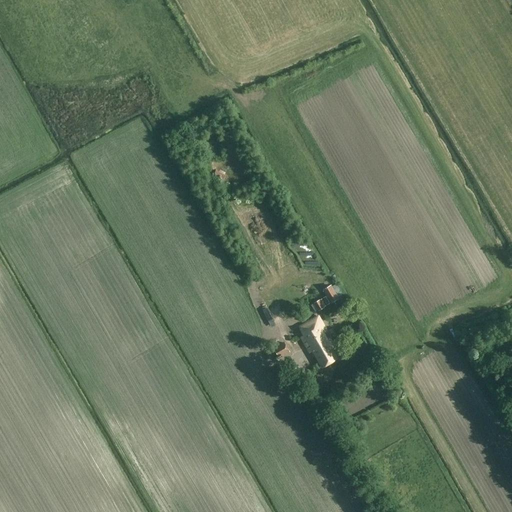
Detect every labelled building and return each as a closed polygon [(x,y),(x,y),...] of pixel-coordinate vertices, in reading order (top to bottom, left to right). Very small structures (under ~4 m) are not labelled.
[(307,255),(308,264),(319,263),(318,254),(307,255)] [(339,298),(331,285),(322,290),(330,303),(339,298)] [(315,312),(330,304),(325,297),(311,305),(315,312)] [(322,367),(337,359),(331,348),(335,346),(318,316),(299,327),(304,336),(301,337),(309,353),(312,351),(322,367)] [(277,359),(288,354),(284,344),(273,350),(277,359)]
